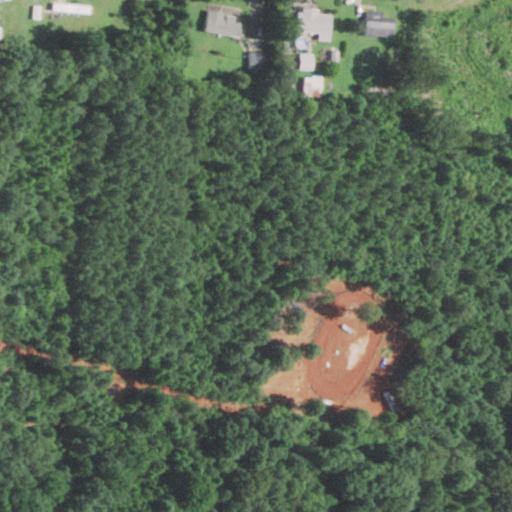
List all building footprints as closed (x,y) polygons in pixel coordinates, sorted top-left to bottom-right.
[(312,31),(312,38),(325,39),(326,13),(313,12),(313,8),(292,7),(290,29),(312,31)] [(197,30),(239,37),(242,17),(218,13),(218,11),(201,8),(197,30)] [(358,34),(385,35),(386,16),(377,16),(377,11),(359,10),(358,34)] [(309,69),(309,52),(295,52),(295,69),(309,69)] [(318,95),(318,75),(300,75),(300,95),(318,95)]
